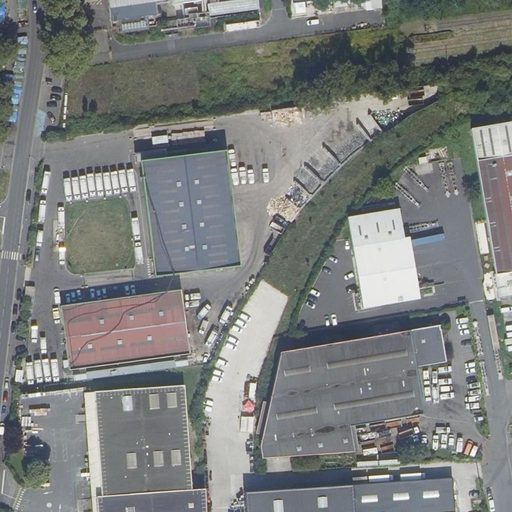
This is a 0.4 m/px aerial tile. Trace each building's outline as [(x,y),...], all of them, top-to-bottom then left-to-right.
[(155,1),(164,0),(108,0),(111,19),(156,13),(155,1)] [(257,0),(229,0),(208,3),(209,9),(198,11),(197,7),(184,8),(184,15),(188,14),(188,17),(209,14),(259,8),(257,0)] [(211,26),(209,14),(188,17),(176,19),(178,30),(211,26)] [(494,271),(498,297),(511,294),(511,121),(472,128),(495,271),(494,271)] [(225,152),(138,163),(153,279),(240,268),(225,152)] [(348,217),(361,307),(413,299),(398,208),(348,217)] [(25,286),(25,294),(25,295),(34,296),(35,287),(25,286)] [(61,305),(70,369),(189,353),(180,289),(61,305)] [(351,426),(420,414),(412,373),(417,372),(417,367),(416,363),(432,361),(432,365),(444,363),(439,345),(443,341),(440,325),(279,353),(260,450),(262,460),(354,452),(351,426)] [(412,373),(420,414),(425,413),(417,372),(412,373)] [(94,392),(101,496),(97,496),(97,511),(203,511),(203,502),(202,489),(190,490),(183,386),(94,392)] [(86,412),(92,511),(97,511),(97,496),(101,496),(94,392),(93,392),(84,393),(86,412)] [(398,511),(454,507),(452,478),(399,482),(366,485),(352,486),(351,479),(341,480),(341,487),(245,495),(245,511),(398,511)] [(352,486),(366,485),(366,478),(351,479),(352,486)]
